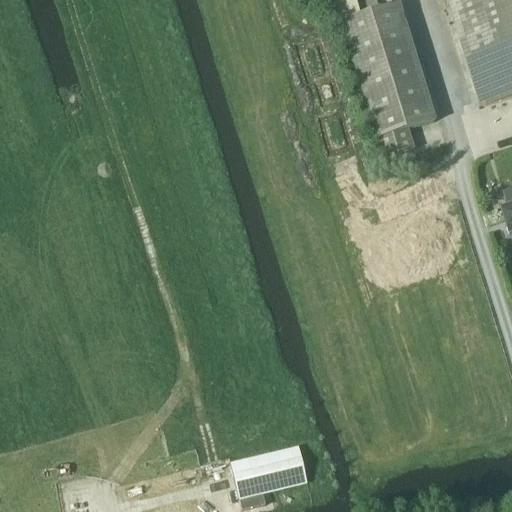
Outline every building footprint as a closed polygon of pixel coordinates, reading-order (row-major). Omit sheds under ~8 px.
[(511,0),(449,0),(483,110),(511,101),(511,0)] [(398,8),(340,25),(382,161),(412,151),(406,132),(433,123),(398,8)] [(299,59),(314,111),(337,105),(322,52),(299,59)] [(336,112),(323,115),(327,130),(340,127),(336,112)] [(336,175),(358,168),(346,129),(324,136),(336,175)] [(511,192),(503,196),(508,209),(500,212),(507,236),(511,234),(511,192)] [(297,451),(231,467),(240,501),(305,485),(297,451)]
